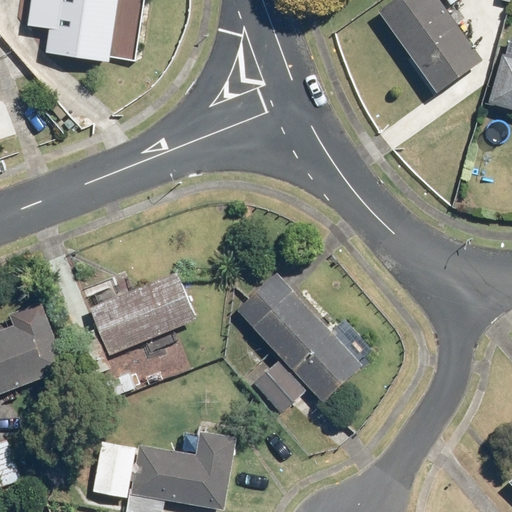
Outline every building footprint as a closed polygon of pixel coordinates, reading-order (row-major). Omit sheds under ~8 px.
[(117,0),(59,0),(53,55),(110,62),(117,0)] [(432,0),(401,0),(381,16),(439,91),(479,61),(432,0)] [(511,61),(507,60),(495,105),(511,109),(511,61)] [(285,274),(243,310),(324,402),(365,366),(285,274)] [(101,306),(120,352),(197,321),(178,275),(101,306)] [(0,326),(0,395),(64,370),(40,311),(0,326)] [(188,348),(109,379),(117,398),(196,367),(188,348)] [(142,446),(141,453),(140,453),(129,511),(164,511),(166,503),(224,511),(225,511),(234,461),(233,460),(238,437),(205,430),(200,455),(142,446)] [(12,445),(0,449),(0,485),(24,477),(12,445)] [(107,446),(97,493),(122,499),(132,451),(107,446)]
